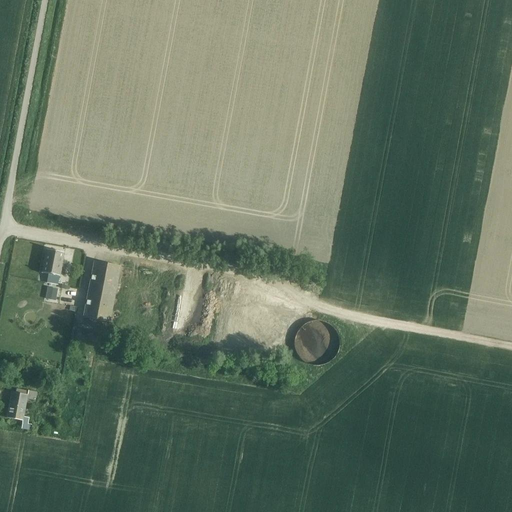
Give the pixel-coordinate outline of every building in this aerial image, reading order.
[(64,253),(46,249),(42,274),(48,275),(47,284),(58,286),(60,278),(59,277),(61,268),(66,269),(67,261),(63,260),(64,253)] [(95,262),(84,319),(109,323),(120,267),(95,262)] [(57,289),(48,288),(47,295),(46,299),(55,301),(57,289)] [(307,364),(313,366),(318,366),(324,365),(330,363),(334,359),(337,354),(339,348),(339,342),(338,336),(335,331),(331,327),(326,324),(321,322),(315,322),(309,323),(304,326),(300,329),(297,334),(295,340),(294,346),(296,351),(298,357),(302,361),(307,364)] [(12,392),(6,418),(23,421),(21,429),(31,431),(33,426),(28,425),(29,419),(23,418),(27,399),(36,401),(37,393),(28,391),(27,395),(12,392)]
